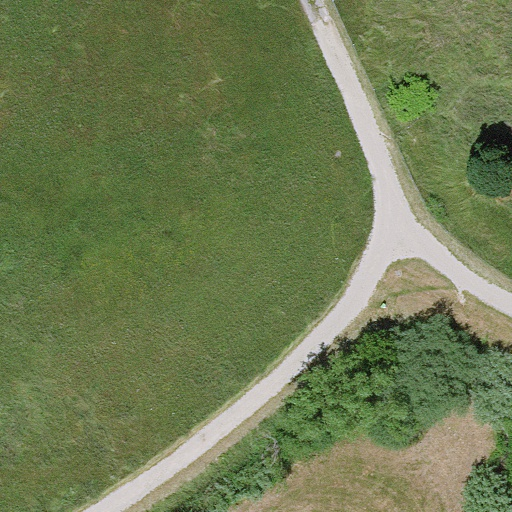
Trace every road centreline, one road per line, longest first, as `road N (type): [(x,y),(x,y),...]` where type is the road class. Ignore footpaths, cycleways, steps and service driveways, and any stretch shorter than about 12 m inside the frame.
road 1 (track): [(92,511),(286,377),(365,286),(387,216),(306,0)]
road 2 (track): [(511,306),(461,280),(387,216)]
